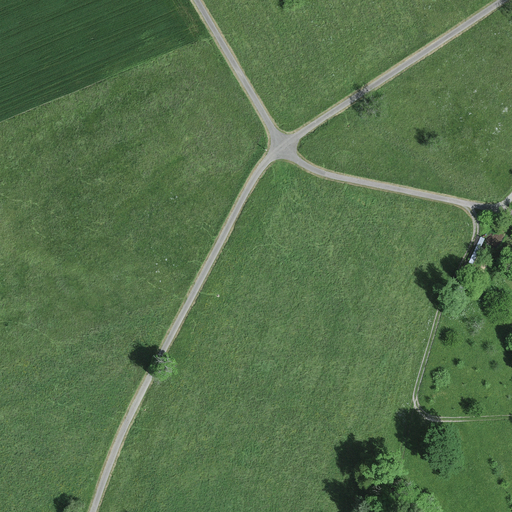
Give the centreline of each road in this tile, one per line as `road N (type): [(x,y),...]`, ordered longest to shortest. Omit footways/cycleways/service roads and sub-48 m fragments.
road 1 (unclassified): [(92,511),(168,339),(242,197),(281,149)]
road 2 (track): [(472,205),(474,237),(434,320),(414,404),(428,416),(511,416)]
road 3 (track): [(281,149),(506,0)]
road 4 (residential): [(511,213),(323,172),(281,149)]
road 5 (residential): [(196,0),(281,149)]
